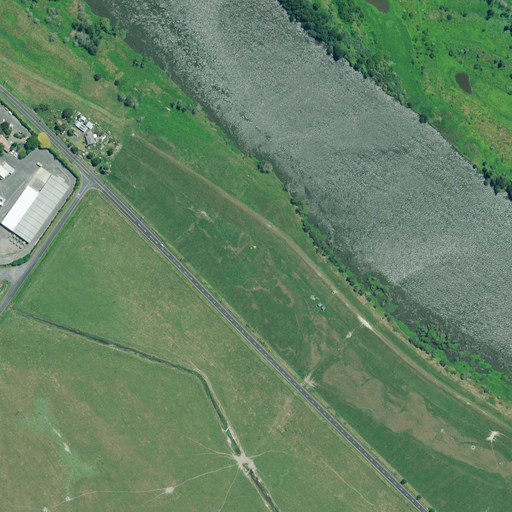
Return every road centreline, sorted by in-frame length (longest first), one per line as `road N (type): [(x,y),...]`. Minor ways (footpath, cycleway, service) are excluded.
road 1 (tertiary): [(92,177),(424,511)]
road 2 (unclassified): [(0,309),(92,177)]
road 3 (tertiary): [(0,88),(92,177)]
